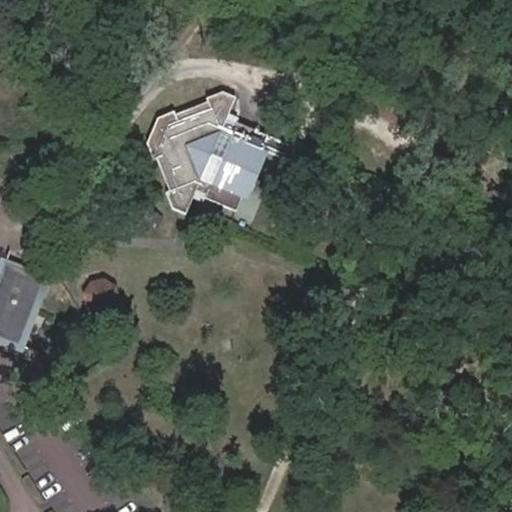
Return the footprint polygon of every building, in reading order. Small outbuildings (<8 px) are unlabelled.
[(170,130),(169,125),(167,121),(153,125),(142,151),(148,166),(154,164),(159,162),(171,195),(166,197),(161,198),(166,215),(182,222),(192,201),(194,195),(203,199),(200,205),(200,207),(230,220),(245,187),(236,183),(242,170),(251,174),(258,157),(264,144),(233,130),(232,132),(229,139),(220,134),(223,128),(232,107),(220,102),(201,109),(203,115),(204,119),(170,130)] [(203,115),(169,125),(170,130),(204,119),(203,115)] [(232,132),(223,128),(220,134),(229,139),(232,132)] [(264,144),(258,157),(279,166),(285,153),(264,144)] [(159,162),(154,164),(166,197),(171,195),(159,162)] [(245,187),(251,174),(242,170),(236,183),(245,187)] [(192,201),(200,205),(203,199),(194,195),(192,201)] [(45,281),(4,265),(0,276),(0,342),(18,350),(45,281)] [(104,279),(88,284),(82,296),(85,310),(97,318),(111,312),(118,301),(116,288),(104,279)]
